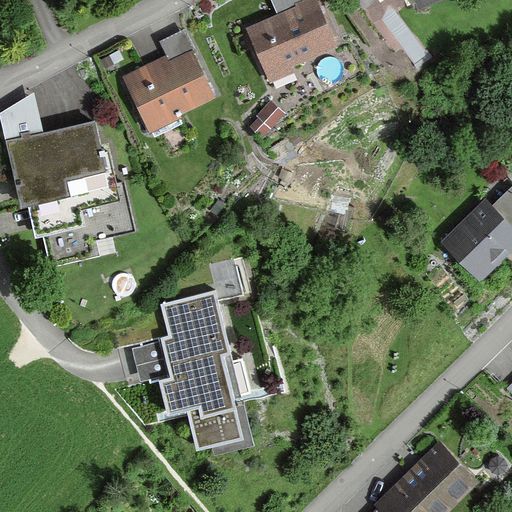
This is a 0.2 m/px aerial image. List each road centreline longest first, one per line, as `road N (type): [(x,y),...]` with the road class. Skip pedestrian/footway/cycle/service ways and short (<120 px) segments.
road 1 (residential): [(511,322),(319,511)]
road 2 (residential): [(173,0),(0,84)]
road 3 (residential): [(83,372),(0,273)]
